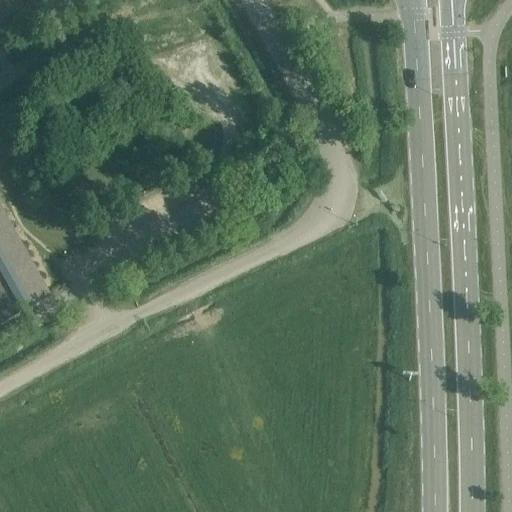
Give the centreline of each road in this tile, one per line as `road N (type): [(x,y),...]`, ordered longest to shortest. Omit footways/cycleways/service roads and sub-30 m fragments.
road 1 (secondary): [(411,0),(438,511)]
road 2 (secondary): [(468,511),(452,0)]
road 3 (unclassified): [(140,313),(300,234),(326,212),(337,183),(318,114),(256,0)]
